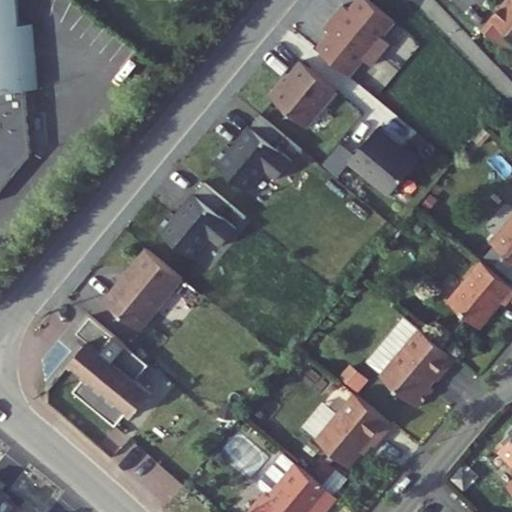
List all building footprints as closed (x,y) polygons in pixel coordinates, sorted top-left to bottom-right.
[(17,0),(0,0),(0,198),(34,157),(27,88),(25,70),(19,71),(18,64),(24,63),(20,24),(17,0)] [(511,50),(511,0),(503,0),(472,38),(501,61),(511,50)] [(385,28),(353,1),(340,16),(334,11),(324,23),(371,62),(380,50),(372,43),(385,28)] [(34,23),(20,24),(24,63),(18,64),(19,71),(25,70),(27,88),(41,87),(34,23)] [(371,62),(324,23),(314,34),(321,40),(308,55),(340,82),(353,66),(361,73),(371,62)] [(260,103),(276,117),(296,133),(327,96),(308,81),(292,68),(281,81),(283,83),(277,90),(274,87),(260,103)] [(217,152),(204,168),(237,195),(254,174),(267,185),(282,167),(266,153),(275,142),(251,121),(222,156),(217,152)] [(356,149),(341,137),(312,172),(326,184),(339,169),(380,202),(410,166),(395,153),(392,154),(368,134),(356,149)] [(161,219),(147,235),(181,263),(198,242),(211,252),(226,234),(210,221),(219,209),(195,188),(166,223),(161,219)] [(511,226),(492,252),(511,267),(511,226)] [(173,284),(137,255),(94,307),(129,336),(173,284)] [(511,305),(511,293),(483,270),(451,312),(482,337),(504,309),(507,313),(511,305)] [(139,370),(81,322),(68,339),(79,348),(60,370),(76,383),(65,397),(106,431),(118,417),(123,422),(142,399),(126,386),(139,370)] [(458,365),(425,338),(386,387),(424,417),(440,398),(435,395),(458,365)] [(399,432),(362,403),(325,450),(357,475),(377,450),(382,454),(399,432)] [(340,511),(347,504),(295,463),(272,492),(273,499),(279,503),(271,511),(340,511)] [(0,480),(0,511),(16,511),(21,507),(2,492),(7,486),(0,480)]
